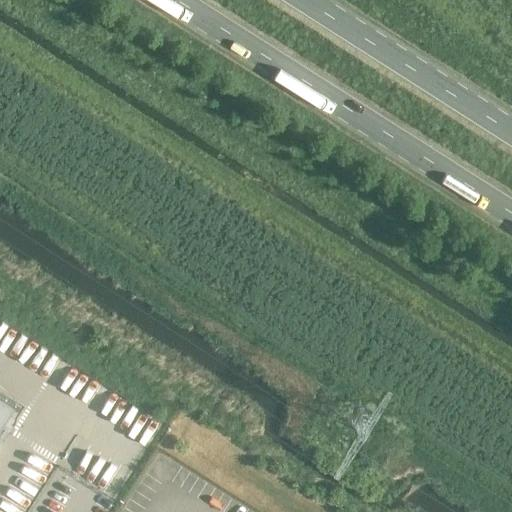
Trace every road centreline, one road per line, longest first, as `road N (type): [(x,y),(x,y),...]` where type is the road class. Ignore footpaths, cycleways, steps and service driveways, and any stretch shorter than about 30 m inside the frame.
road 1 (primary): [(173,0),(511,213)]
road 2 (primary): [(511,131),(306,0)]
